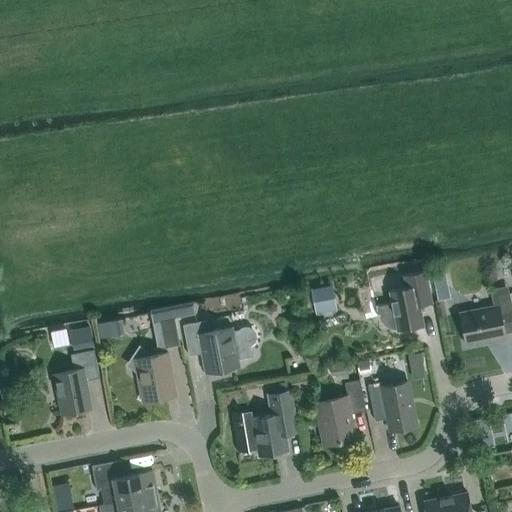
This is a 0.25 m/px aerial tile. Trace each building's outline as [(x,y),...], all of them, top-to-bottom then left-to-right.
[(419,304),(431,302),(425,271),(404,275),(406,287),(389,290),(392,301),(375,304),(378,317),(379,319),(379,320),(380,322),(381,323),(382,324),(384,326),(386,327),(388,328),(390,328),(391,329),(394,329),(397,328),(397,329),(423,323),(419,304)] [(438,301),(447,299),(450,298),(447,282),(435,284),(438,301)] [(336,304),(333,289),(312,293),(315,308),(336,304)] [(485,340),(485,342),(505,337),(504,333),(511,331),(511,305),(509,291),(497,294),(499,305),(459,312),(465,344),(485,340)] [(175,317),(194,314),(193,303),(173,306),(175,317)] [(173,317),(175,317),(173,306),(150,310),(152,321),(161,320),(166,348),(178,346),(173,317)] [(111,320),(97,323),(100,338),(115,335),(111,320)] [(200,353),(204,372),(240,365),(238,356),(251,353),(251,355),(253,355),(250,343),(254,340),(254,336),(253,333),(250,330),(247,328),(243,329),(240,332),(234,333),(233,327),(209,331),(207,320),(183,324),(189,355),(200,353)] [(70,331),(73,347),(93,343),(89,327),(70,331)] [(142,398),(175,391),(168,351),(150,355),(140,348),(129,364),(137,369),(142,398)] [(70,354),(73,369),(54,373),(62,413),(91,408),(85,380),(99,378),(94,349),(70,354)] [(352,373),(350,363),(330,366),(331,376),(352,373)] [(289,377),(291,387),(313,383),(310,373),(289,377)] [(351,413),(366,410),(359,379),(344,382),(347,395),(314,401),(322,444),(356,437),(351,413)] [(415,421),(407,380),(383,385),(382,381),(368,384),(375,420),(388,417),(389,426),(415,421)] [(297,431),(290,389),(275,392),(278,412),(233,420),(232,412),(230,413),(237,451),(257,447),(258,455),(288,450),(285,434),(297,431)] [(475,419),(473,420),(475,434),(478,433),(491,431),(488,417),(475,419)] [(103,504),(118,501),(157,494),(152,470),(124,475),(121,460),(92,465),(97,490),(100,489),(103,504)] [(483,511),(483,510),(472,511),(470,511),(467,492),(445,496),(448,511),(483,511)] [(74,506),(72,493),(56,496),(59,509),(74,506)] [(160,511),(157,494),(118,501),(100,505),(101,511),(160,511)] [(448,511),(445,496),(423,500),(425,511),(448,511)]
